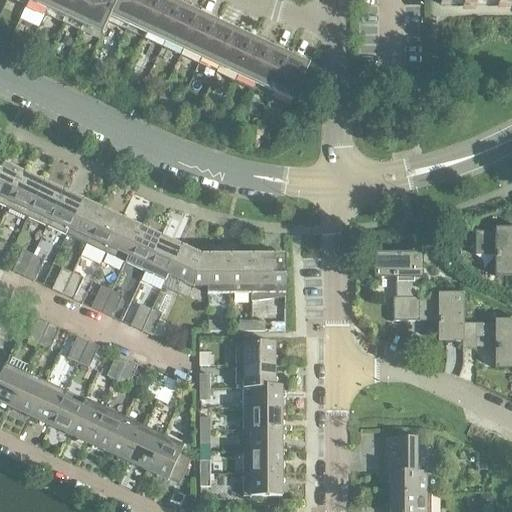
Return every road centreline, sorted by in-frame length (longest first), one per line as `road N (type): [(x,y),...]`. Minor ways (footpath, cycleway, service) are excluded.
road 1 (tertiary): [(330,185),(239,176),(0,74)]
road 2 (residential): [(330,185),(333,37),(250,0)]
road 3 (tertiary): [(330,185),(389,179),(465,157),(511,130)]
road 4 (residential): [(337,373),(330,185)]
road 5 (residential): [(511,424),(455,397),(376,374),(337,373)]
road 6 (residential): [(153,511),(0,442)]
road 7 (residential): [(322,511),(337,373)]
